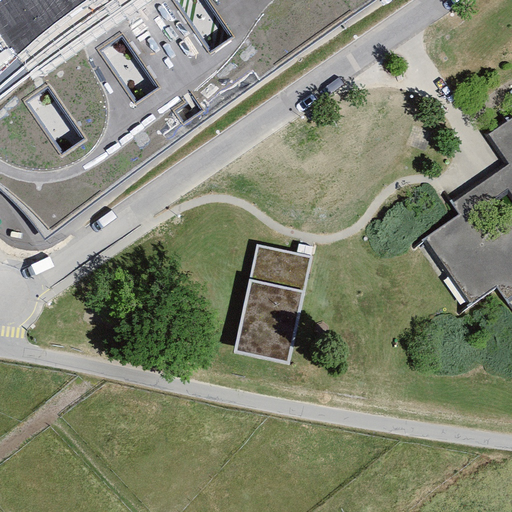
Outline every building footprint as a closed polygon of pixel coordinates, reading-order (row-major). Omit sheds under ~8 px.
[(0,0),(0,14),(22,46),(88,0),(0,0)] [(139,39),(125,17),(114,25),(128,46),(139,39)] [(109,34),(98,42),(113,63),(124,55),(109,34)] [(511,116),(486,133),(508,167),(455,201),(465,216),(430,239),(471,302),(500,283),(511,301),(511,116)] [(316,259),(259,247),(237,353),(294,365),(316,259)]
